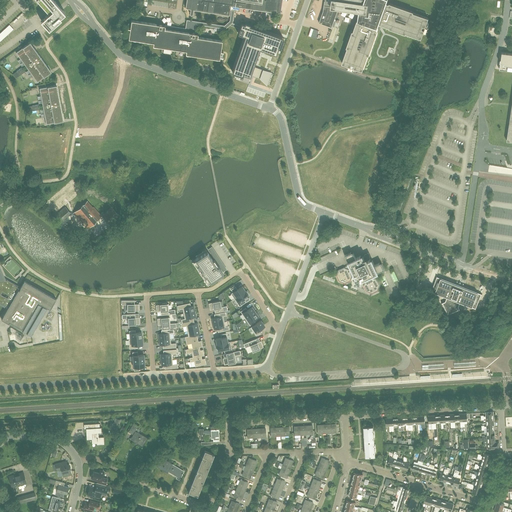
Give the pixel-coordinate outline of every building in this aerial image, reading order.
[(63,10),(60,7),(59,6),(54,0),(37,0),(49,13),(41,20),(48,28),(49,29),(61,18),(60,17),(65,12),(63,10)] [(232,22),(235,6),(280,12),(281,6),(281,0),(186,0),(186,8),(191,9),(190,13),(190,14),(191,15),(192,15),(192,14),(193,14),(193,13),(194,9),(229,14),(230,9),(232,9),(230,21),(224,26),(191,21),(190,25),(189,29),(165,25),(131,20),(130,28),(127,28),(130,28),(128,39),(153,42),(153,46),(186,51),(185,54),(219,59),(221,51),(223,52),(223,51),(221,51),(222,41),(197,37),(198,34),(194,33),(196,24),(225,28),(229,25),(232,22)] [(324,0),(324,3),(323,11),(319,23),(332,27),(338,8),(359,11),(358,20),(357,20),(353,31),(352,31),(347,47),(342,63),(362,70),(368,55),(369,55),(377,31),(376,31),(378,26),(379,23),(389,27),(389,28),(405,34),(406,33),(421,38),(428,18),(413,12),(413,11),(389,3),(389,4),(386,3),(387,0),(324,0)] [(232,22),(229,25),(239,29),(238,33),(245,35),(232,72),(241,75),(240,78),(248,81),(250,75),(260,78),(267,85),(271,73),(253,66),(259,48),(267,51),(275,54),(276,54),(278,47),(280,48),(283,38),(281,37),(279,36),(255,28),(241,23),(240,25),(232,22)] [(308,36),(310,37),(316,38),(318,31),(311,28),(308,36)] [(37,82),(51,72),(47,67),(47,66),(34,48),(29,43),(16,52),(19,57),(20,56),(26,64),(25,65),(28,69),(29,68),(36,77),(34,78),(37,82)] [(511,53),(502,52),(501,59),(500,59),(500,62),(499,69),(511,71),(511,104),(508,128),(507,141),(511,141),(511,53)] [(47,119),(45,119),(46,124),(63,121),(61,114),(62,114),(58,92),(57,92),(56,85),(39,88),(40,94),(42,93),(44,103),(42,104),(43,109),(45,108),(47,119)] [(30,138),(29,160),(44,161),(46,138),(30,138)] [(93,208),(87,201),(73,213),(87,229),(101,217),(102,217),(111,225),(120,216),(111,207),(105,214),(103,211),(100,214),(93,207),(93,208)] [(207,279),(209,282),(223,273),(218,266),(217,267),(206,250),(201,253),(196,257),(197,258),(194,260),(196,263),(195,264),(206,280),(207,279)] [(349,269),(344,267),(338,270),(337,273),(336,276),(339,281),(345,283),(350,281),(351,279),(352,276),(351,273),(354,272),(357,279),(356,280),(360,282),(361,280),(367,277),(368,279),(366,281),(364,284),(365,284),(364,286),(366,291),(372,293),(378,291),(379,289),(380,285),(378,279),(373,277),(371,275),(372,275),(378,272),(378,273),(378,272),(384,269),(384,270),(385,269),(381,262),(375,265),(372,258),(370,259),(369,257),(366,255),(363,257),(362,255),(356,258),(353,251),(345,255),(346,255),(348,261),(348,262),(349,261),(351,268),(349,269)] [(0,302),(4,304),(8,298),(1,294),(3,291),(9,295),(14,287),(15,284),(7,279),(6,280),(4,279),(5,279),(0,266),(0,302)] [(437,276),(431,291),(447,297),(445,301),(443,302),(448,314),(459,309),(460,311),(459,306),(460,302),(476,308),(481,294),(478,292),(460,285),(437,276)] [(19,290),(14,287),(9,295),(8,298),(4,304),(8,307),(1,319),(9,323),(10,322),(18,326),(17,328),(31,336),(48,308),(50,309),(56,299),(24,280),(19,290)] [(231,294),(234,299),(245,291),(242,286),(237,289),(235,286),(231,289),(233,292),(231,294)] [(245,291),(234,299),(239,306),(246,302),(244,299),(249,296),(248,295),(249,295),(247,291),(246,292),(245,291)] [(127,304),(127,311),(139,311),(139,304),(134,304),(134,300),(122,300),(122,304),(127,304)] [(220,301),(209,303),(210,310),(214,309),(215,313),(224,311),(228,310),(227,306),(221,307),(220,301)] [(169,310),(168,304),(167,304),(167,303),(162,303),(162,304),(156,305),(157,311),(161,311),(161,315),(175,314),(175,309),(169,310)] [(183,308),(184,313),(195,311),(194,306),(191,306),(190,303),(177,305),(178,309),(183,308)] [(490,335),(486,340),(493,345),(493,344),(496,340),(499,343),(511,323),(511,305),(491,337),(490,335)] [(240,311),(245,318),(255,311),(252,306),(247,310),(246,308),(240,311)] [(196,316),(195,311),(184,313),(185,318),(181,319),(182,323),(181,323),(194,320),(193,317),(196,316)] [(259,316),(255,311),(245,318),(250,325),(255,322),(254,320),(259,316)] [(212,318),(213,323),(224,321),(223,316),(227,315),(226,313),(226,312),(224,312),(214,314),(215,317),(212,318)] [(135,314),(122,314),(122,319),(128,318),(129,324),(140,324),(139,317),(135,317),(135,314)] [(162,324),(162,328),(176,327),(176,323),(170,323),(170,317),(157,318),(158,325),(162,324)] [(194,320),(181,323),(182,327),(186,326),(187,331),(199,328),(197,323),(194,324),(194,320)] [(261,320),(251,327),(256,335),(262,332),(260,329),(265,326),(261,320)] [(224,321),(213,323),(214,329),(217,328),(218,332),(229,329),(229,326),(225,326),(224,321)] [(199,328),(187,331),(188,336),(185,337),(186,340),(197,338),(197,335),(200,334),(199,328)] [(159,334),(159,339),(170,338),(170,333),(174,333),(173,329),(161,330),(162,334),(159,334)] [(129,339),(142,338),(142,332),(136,333),(136,330),(129,331),(130,339),(129,339)] [(221,337),(216,339),(217,344),(230,342),(230,341),(228,342),(226,333),(221,334),(221,337)] [(143,344),(142,338),(129,339),(130,349),(137,348),(137,345),(143,344)] [(170,338),(159,339),(160,345),(163,345),(163,348),(176,347),(176,343),(171,343),(170,338)] [(197,338),(186,340),(187,344),(191,343),(192,348),(185,349),(185,350),(202,346),(201,341),(198,341),(197,338)] [(257,342),(255,339),(243,344),(245,348),(250,345),(253,351),(254,352),(258,350),(258,349),(263,347),(261,341),(257,342)] [(232,351),(230,342),(217,344),(217,345),(216,345),(217,350),(218,349),(218,350),(224,349),(224,352),(232,351)] [(202,346),(185,350),(186,354),(192,352),(193,357),(189,358),(190,358),(204,355),(203,349),(200,350),(199,347),(202,346)] [(161,360),(172,359),(172,354),(175,353),(175,349),(163,350),(163,354),(160,354),(161,360)] [(223,358),(224,364),(236,362),(235,356),(241,355),(240,350),(226,353),(227,357),(223,358)] [(133,361),(144,360),(144,354),(138,355),(138,352),(132,352),(133,361)] [(190,362),(194,361),(195,366),(206,364),(205,358),(202,359),(201,356),(204,355),(190,358),(190,362)] [(173,364),(172,359),(161,360),(161,365),(164,365),(165,369),(178,367),(177,363),(173,364)] [(144,360),(133,361),(134,371),(139,370),(139,367),(145,366),(144,360)] [(86,429),(87,439),(87,438),(92,438),(92,443),(92,442),(97,442),(97,444),(97,443),(103,443),(103,437),(104,437),(99,437),(98,432),(101,432),(101,427),(100,427),(99,423),(84,424),(84,429),(86,429)] [(132,434),(133,434),(131,439),(134,441),(135,439),(140,442),(139,444),(142,446),(148,437),(141,433),(141,434),(136,431),(139,426),(134,423),(130,430),(134,432),(132,434)] [(326,425),(327,433),(336,432),(336,424),(326,425)] [(318,433),(327,433),(326,425),(317,425),(318,433)] [(213,441),(219,441),(219,429),(216,429),(215,429),(215,426),(210,426),(211,430),(204,431),(203,429),(199,429),(199,435),(200,435),(200,439),(204,439),(204,435),(213,435),(213,441)] [(294,435),(303,434),(303,426),(294,427),(294,435)] [(303,426),(303,434),(313,433),(312,426),(303,426)] [(365,441),(374,441),(374,435),(375,435),(374,432),(373,426),(364,426),(364,427),(365,441)] [(280,428),(280,435),(289,435),(289,427),(280,428)] [(256,429),(257,437),(266,436),(266,428),(256,429)] [(271,436),(280,435),(280,428),(270,428),(271,436)] [(257,439),(257,437),(256,429),(247,430),(247,437),(253,437),(253,439),(257,439)] [(366,456),(375,455),(375,449),(376,449),(375,446),(374,441),(365,441),(366,456)] [(489,450),(495,452),(497,449),(496,447),(499,447),(498,442),(495,442),(484,443),(485,446),(488,446),(488,448),(489,448),(489,450)] [(199,464),(209,468),(214,454),(205,450),(199,464)] [(395,451),(392,458),(390,457),(387,464),(392,466),(396,454),(397,452),(395,451)] [(402,469),(406,457),(404,456),(403,459),(404,459),(403,461),(400,460),(397,467),(402,469)] [(489,464),(490,460),(478,456),(477,458),(482,460),(481,462),(489,464)] [(418,471),(422,458),(419,457),(418,462),(414,461),(412,469),(418,471)] [(172,464),(168,462),(162,458),(161,460),(157,466),(163,470),(163,468),(168,471),(172,464)] [(246,467),(253,470),(257,461),(249,458),(246,466),(246,467)] [(282,466),(290,469),(293,461),(286,458),(282,466)] [(319,466),(326,469),(329,461),(322,458),(319,466)] [(426,465),(422,464),(424,458),(422,458),(418,471),(423,473),(426,465)] [(72,474),(71,471),(69,464),(67,464),(66,461),(55,464),(57,471),(61,470),(63,477),(72,474)] [(429,474),(432,464),(430,463),(429,466),(426,465),(423,473),(429,474)] [(172,464),(168,471),(177,476),(176,478),(179,479),(183,473),(184,471),(172,464)] [(203,482),(209,468),(199,464),(194,478),(203,482)] [(246,466),(242,465),(240,464),(239,467),(243,468),(242,469),(244,470),(242,475),(250,478),(253,470),(246,467),(246,466)] [(429,474),(435,476),(437,468),(434,467),(435,465),(432,464),(429,474)] [(286,478),(290,469),(282,466),(279,475),(286,478)] [(323,478),(326,469),(319,466),(315,475),(323,478)] [(486,474),(487,469),(475,466),(474,468),(477,468),(479,468),(478,472),(486,474)] [(447,469),(445,469),(443,473),(440,472),(438,480),(443,481),(447,469)] [(453,484),(457,470),(455,469),(453,476),(450,475),(448,483),(453,484)] [(94,471),(93,474),(92,474),(91,478),(99,480),(98,483),(106,485),(107,479),(102,477),(104,471),(100,470),(99,473),(94,471)] [(23,472),(9,476),(12,487),(26,483),(23,472)] [(362,474),(355,472),(353,478),(361,480),(362,474)] [(483,484),(484,479),(472,475),(471,478),(474,478),(474,477),(476,478),(475,482),(483,484)] [(197,496),(203,482),(194,478),(188,492),(197,496)] [(274,487),(282,490),(285,481),(278,478),(274,487)] [(353,478),(351,484),(359,486),(360,483),(361,480),(353,478)] [(237,488),(244,491),(248,482),(241,479),(240,481),(238,480),(236,484),(238,484),(237,488)] [(314,479),(310,487),(318,490),(321,482),(314,479)] [(54,488),(57,489),(55,495),(64,497),(65,494),(67,494),(68,487),(62,485),(63,482),(56,480),(54,488)] [(359,489),(359,486),(351,484),(350,490),(358,492),(358,490),(359,489)] [(510,499),(511,499),(511,490),(511,484),(507,484),(507,487),(503,487),(504,493),(508,493),(507,491),(510,491),(510,499)] [(89,491),(88,495),(95,497),(95,496),(100,498),(101,493),(106,494),(106,492),(109,493),(110,488),(107,487),(107,488),(100,486),(96,485),(95,488),(90,486),(89,490),(89,491)] [(480,494),(481,489),(467,485),(466,487),(473,489),(472,492),(480,494)] [(409,489),(404,487),(401,486),(400,490),(399,492),(407,494),(409,489)] [(278,499),(282,490),(274,487),(271,496),(278,499)] [(314,499),(318,490),(310,487),(307,496),(314,499)] [(241,500),(244,491),(237,488),(234,497),(241,500)] [(356,498),(358,492),(350,490),(348,496),(356,498)] [(398,490),(397,493),(398,494),(397,497),(406,500),(407,494),(399,492),(400,490),(398,490)] [(35,493),(17,498),(19,503),(37,499),(35,493)] [(58,511),(60,511),(62,506),(63,507),(64,502),(61,501),(62,498),(52,496),(50,504),(54,505),(53,510),(58,511)] [(404,506),(406,500),(397,497),(396,500),(392,499),(391,502),(394,503),(404,506)] [(433,505),(435,499),(430,497),(425,511),(428,511),(430,505),(433,505)] [(266,508),(273,511),(277,502),(269,499),(266,508)] [(302,508),(310,511),(313,502),(306,500),(302,508)] [(442,508),(444,501),(440,500),(435,511),(438,511),(439,508),(442,508)] [(85,503),(83,509),(93,511),(94,507),(98,509),(100,503),(90,501),(89,504),(85,503)] [(228,510),(234,511),(236,511),(239,504),(232,501),(228,510)] [(496,507),(511,511),(511,509),(503,507),(504,504),(497,502),(498,503),(496,507)] [(402,511),(404,506),(394,503),(393,505),(395,506),(394,509),(402,511)] [(451,511),(453,504),(449,503),(445,511),(448,511),(449,510),(451,511)]
